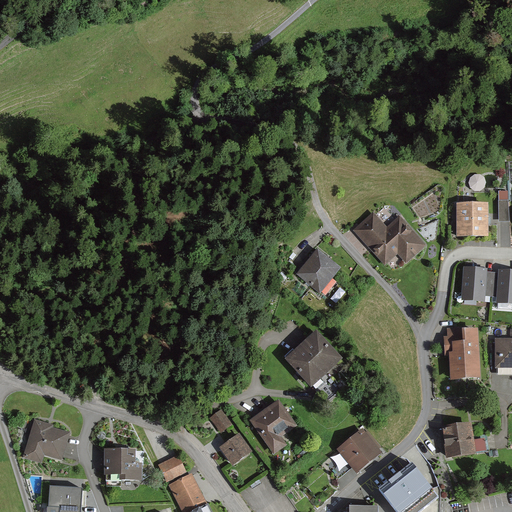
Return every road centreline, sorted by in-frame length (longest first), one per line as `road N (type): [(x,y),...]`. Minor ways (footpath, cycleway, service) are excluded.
road 1 (residential): [(93,406),(172,432),(237,511)]
road 2 (residential): [(423,332),(314,199)]
road 3 (residential): [(329,511),(411,438),(427,404)]
road 4 (residential): [(423,332),(437,315),(452,258),(511,252)]
